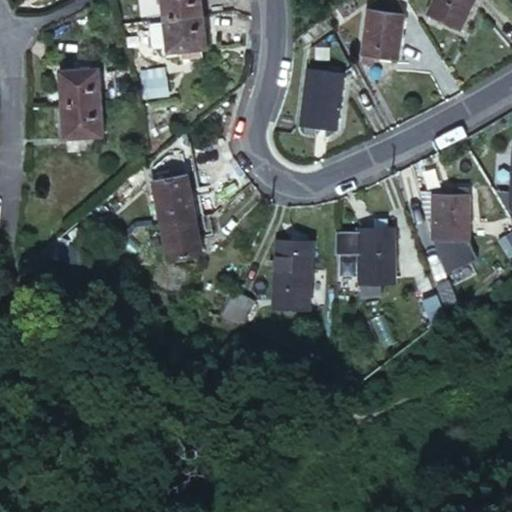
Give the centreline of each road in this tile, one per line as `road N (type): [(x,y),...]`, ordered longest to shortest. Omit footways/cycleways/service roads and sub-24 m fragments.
road 1 (residential): [(268,0),(266,61),(246,135),(270,178),(328,176),(511,70)]
road 2 (residential): [(0,221),(8,65),(0,23)]
